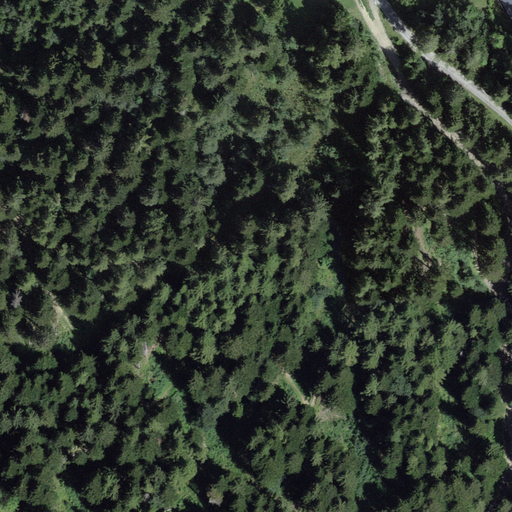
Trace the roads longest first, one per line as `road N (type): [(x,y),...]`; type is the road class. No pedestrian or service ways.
road 1 (track): [(511,208),(491,164),(391,58),(372,0)]
road 2 (track): [(511,428),(500,289),(511,249)]
road 3 (unclassified): [(511,121),(461,85),(387,0)]
